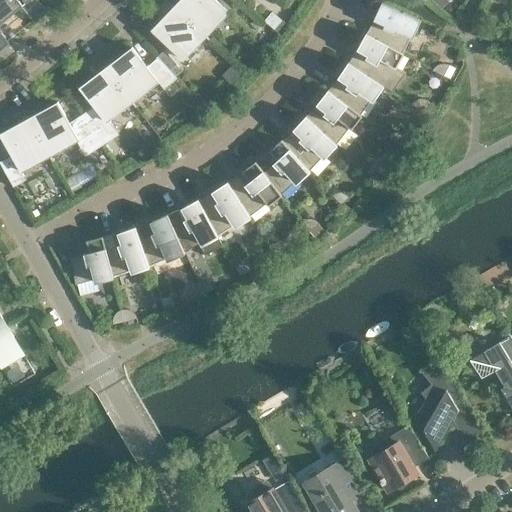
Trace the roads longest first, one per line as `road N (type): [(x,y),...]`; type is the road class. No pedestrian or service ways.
road 1 (residential): [(28,242),(236,134),(344,0)]
road 2 (residential): [(187,511),(28,242)]
road 3 (residential): [(110,0),(0,82)]
